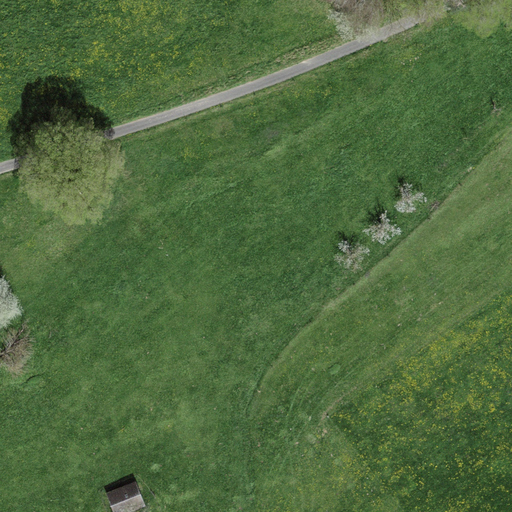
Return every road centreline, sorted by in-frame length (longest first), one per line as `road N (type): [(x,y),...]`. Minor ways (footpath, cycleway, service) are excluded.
road 1 (track): [(245,511),(237,452),(261,373),(511,122)]
road 2 (track): [(0,167),(288,72),(457,0)]
